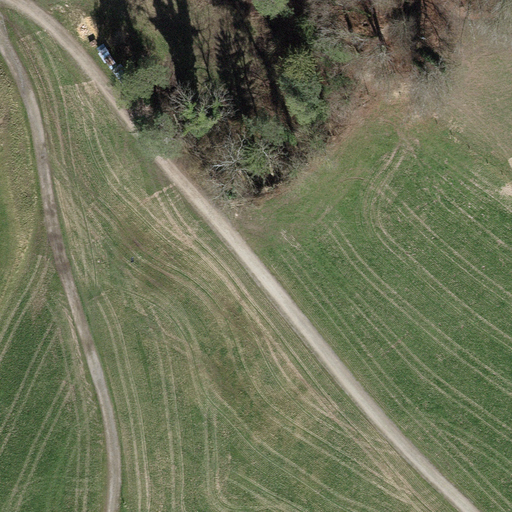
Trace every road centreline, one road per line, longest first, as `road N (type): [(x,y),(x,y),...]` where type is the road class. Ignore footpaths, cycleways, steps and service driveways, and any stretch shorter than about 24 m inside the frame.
road 1 (track): [(16,0),(63,37),(399,444),(466,511)]
road 2 (track): [(0,36),(33,107),(55,244),(103,396),(114,447),(112,511)]
